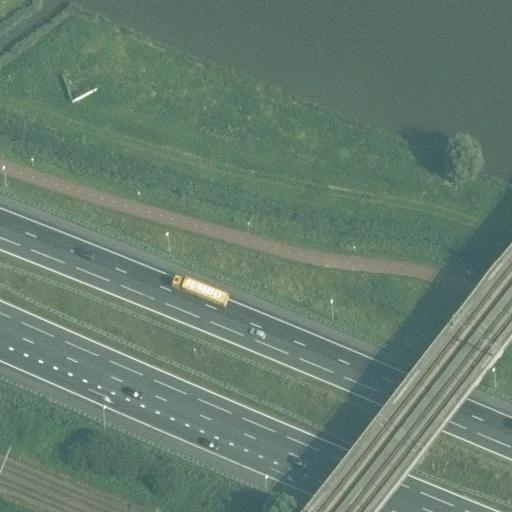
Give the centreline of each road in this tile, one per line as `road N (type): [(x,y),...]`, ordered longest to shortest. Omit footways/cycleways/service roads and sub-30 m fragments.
road 1 (motorway): [(511,434),(0,224)]
road 2 (motorway): [(0,321),(446,511)]
